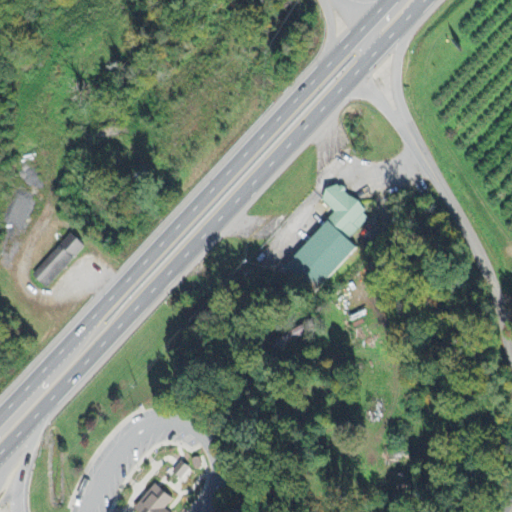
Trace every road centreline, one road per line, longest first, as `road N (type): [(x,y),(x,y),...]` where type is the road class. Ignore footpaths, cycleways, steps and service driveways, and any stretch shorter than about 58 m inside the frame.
road 1 (trunk): [(0,451),(365,56)]
road 2 (trunk): [(353,34),(0,415)]
road 3 (residential): [(511,500),(504,337),(492,297),(365,56)]
